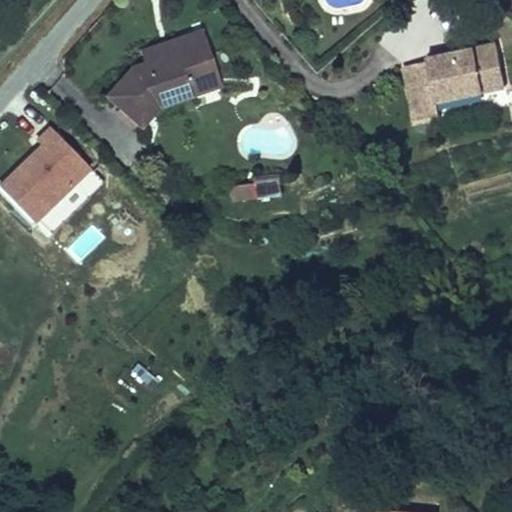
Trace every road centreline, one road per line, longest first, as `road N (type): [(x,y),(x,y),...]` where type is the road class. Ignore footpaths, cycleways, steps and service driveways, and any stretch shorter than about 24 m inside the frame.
road 1 (unknown): [(247,0),(326,86),(343,91),(377,77),(431,25)]
road 2 (residential): [(0,101),(89,0)]
